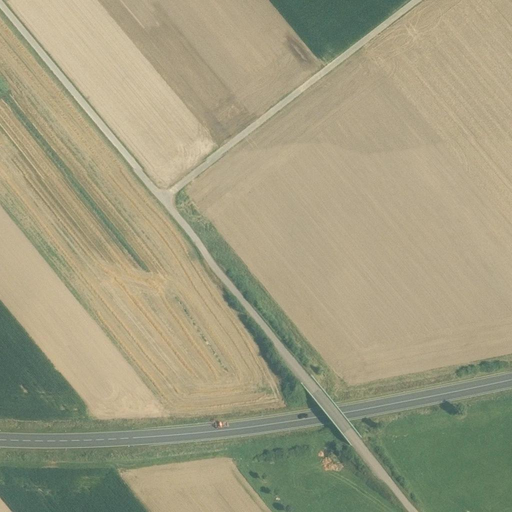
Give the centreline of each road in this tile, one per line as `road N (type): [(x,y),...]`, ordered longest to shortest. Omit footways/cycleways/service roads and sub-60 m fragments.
road 1 (secondary): [(511,377),(281,419),(0,439)]
road 2 (track): [(420,511),(161,196)]
road 3 (track): [(417,0),(161,196)]
road 4 (track): [(0,4),(161,196)]
